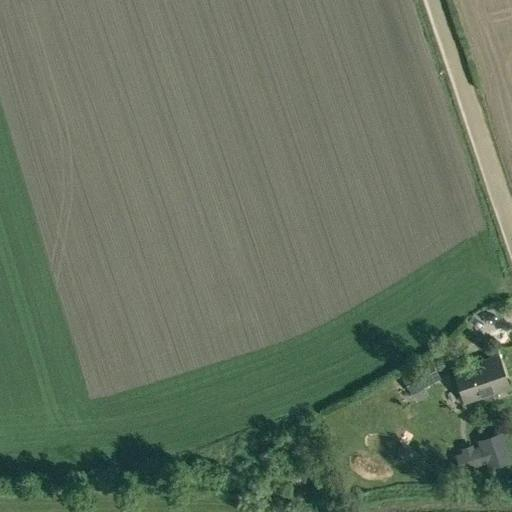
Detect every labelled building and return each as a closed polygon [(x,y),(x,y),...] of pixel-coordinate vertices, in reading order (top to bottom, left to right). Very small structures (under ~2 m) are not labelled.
[(485,398),(486,398),(489,397),(490,396),(491,396),(492,394),(492,393),(492,391),(509,385),(498,354),(453,369),(464,400),(481,395),(482,396),(483,397),(485,398)] [(401,373),(413,393),(442,377),(430,357),(401,373)] [(455,454),(461,472),(485,463),(479,445),(455,454)] [(264,466),(271,463),(265,450),(258,454),(264,466)] [(317,459),(322,471),(329,467),(324,456),(317,459)]
